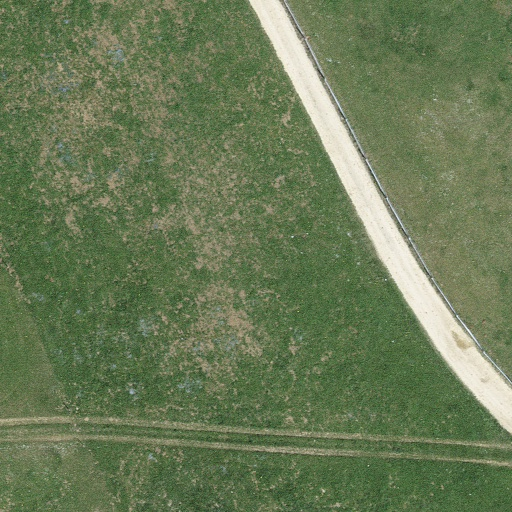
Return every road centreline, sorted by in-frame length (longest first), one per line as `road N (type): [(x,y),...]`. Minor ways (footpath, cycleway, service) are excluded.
road 1 (track): [(0,441),(249,436),(399,465),(481,466),(511,442)]
road 2 (track): [(511,410),(393,259),(256,0)]
